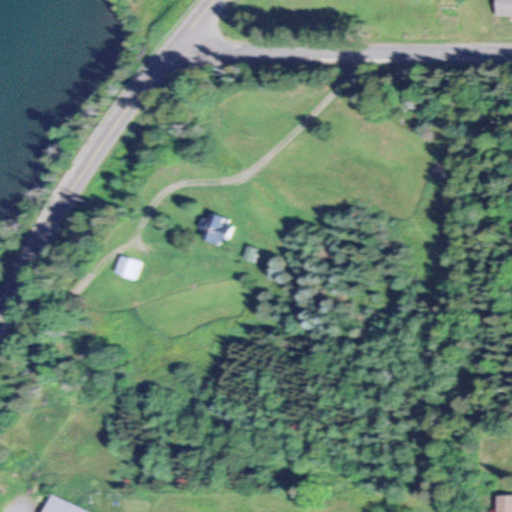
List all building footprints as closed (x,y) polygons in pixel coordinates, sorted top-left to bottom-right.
[(511,14),(511,0),(496,0),(497,15),(511,14)] [(221,245),(234,222),(218,213),(205,237),(221,245)] [(246,260),(257,261),(259,248),(248,246),(246,260)] [(126,274),(139,279),(145,263),(132,258),(126,274)] [(497,468),(497,460),(482,460),(482,468),(497,468)] [(43,511),(92,511),(52,493),(43,511)] [(511,511),(511,495),(497,496),(496,511),(511,511)]
